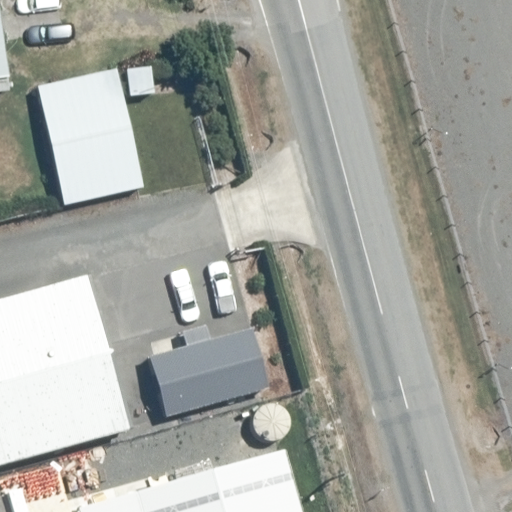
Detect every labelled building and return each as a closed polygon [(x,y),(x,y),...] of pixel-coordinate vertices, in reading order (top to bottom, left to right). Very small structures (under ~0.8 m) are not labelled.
[(0,77),(8,76),(0,20),(0,77)] [(115,71),(34,90),(63,211),(143,193),(115,71)] [(86,280),(0,302),(0,468),(129,434),(86,280)] [(249,332),(148,358),(164,418),(265,392),(249,332)] [(294,511),(278,453),(72,510),(72,511),(294,511)]
